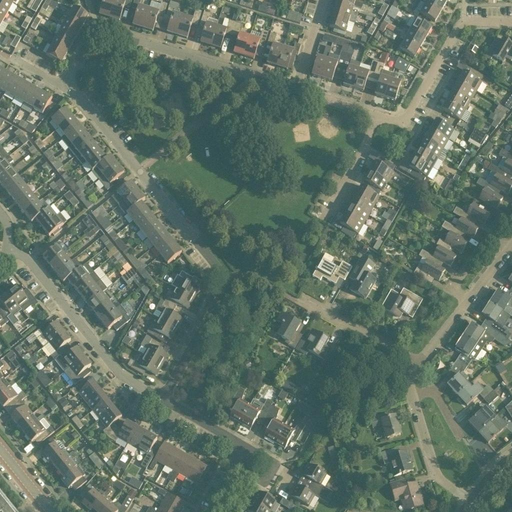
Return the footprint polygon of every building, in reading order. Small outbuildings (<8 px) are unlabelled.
[(3,0),(0,0),(0,9),(8,14),(13,5),(3,0)] [(35,13),(43,0),(36,0),(30,10),(35,13)] [(103,0),(99,16),(100,16),(100,14),(109,17),(110,17),(114,0),(103,0)] [(129,8),(131,0),(114,0),(110,17),(109,17),(109,19),(110,17),(119,20),(118,22),(119,22),(124,7),(129,8)] [(134,0),(132,9),(137,11),(132,26),(133,26),(134,24),(143,27),(142,29),(143,29),(148,10),(139,7),(140,0),(134,0)] [(355,2),(348,0),(337,0),(335,7),(352,12),(355,2)] [(421,0),(422,0),(422,2),(426,4),(425,4),(440,13),(446,3),(441,0),(421,0)] [(179,5),(176,5),(170,3),(166,16),(172,18),(167,33),(168,31),(177,34),(176,36),(177,36),(183,17),(177,16),(179,5)] [(163,19),(167,5),(161,4),(158,13),(148,10),(143,29),(143,27),(153,30),(152,32),(153,32),(157,17),(163,19)] [(440,13),(425,4),(420,14),(434,23),(440,13)] [(352,12),(335,7),(332,18),(348,23),(352,12)] [(68,18),(83,27),(88,17),(74,8),(68,18)] [(197,26),(201,13),(195,11),(192,20),(183,17),(177,36),(178,34),(187,37),(186,39),(187,39),(192,24),(197,26)] [(289,12),(288,15),(286,20),(300,24),(302,16),(289,12)] [(199,27),(205,28),(200,43),(201,44),(201,42),(210,45),(210,47),(216,28),(206,25),(209,15),(203,13),(199,27)] [(83,27),(68,18),(63,28),(77,36),(83,27)] [(348,23),(332,18),(329,28),(345,33),(348,23)] [(220,50),(224,39),(225,35),(232,37),(236,23),(224,20),(221,29),(216,28),(210,47),(211,45),(220,48),(220,50)] [(410,30),(425,39),(431,29),(416,20),(410,30)] [(244,55),(243,57),(249,38),(240,35),(243,25),(236,23),(232,37),(238,39),(233,54),(234,54),(235,52),(244,55)] [(302,35),(304,29),(290,24),(288,30),(302,35)] [(77,36),(63,28),(57,37),(72,45),(77,36)] [(405,40),(420,49),(425,39),(410,30),(405,40)] [(254,58),(253,60),(254,60),(258,45),(264,47),(268,33),(262,31),(260,37),(257,37),(255,38),(254,40),(249,38),(243,57),(244,57),(244,55),(254,58)] [(396,36),(386,31),(383,36),(393,42),(396,36)] [(266,47),(272,49),(267,64),(268,63),(277,65),(277,67),(283,48),(273,45),(276,36),(270,34),(266,47)] [(322,41),(334,45),(336,38),(324,35),(322,41)] [(362,36),(358,35),(357,38),(349,36),(348,39),(360,43),(360,42),(365,44),(366,38),(361,37),(362,36)] [(6,37),(3,43),(10,47),(13,42),(6,37)] [(72,45),(57,37),(52,46),(66,55),(72,45)] [(511,45),(502,39),(497,49),(492,46),(484,58),(490,61),(492,57),(503,63),(505,59),(505,58),(511,46),(511,45)] [(420,49),(405,40),(399,50),(414,59),(420,49)] [(293,49),(289,48),(288,50),(283,48),(277,67),(278,66),(287,68),(286,70),(287,70),(287,69),(291,70),(295,56),(297,57),(301,46),(294,44),(293,49)] [(66,55),(52,46),(46,56),(61,65),(66,55)] [(346,53),(347,49),(342,48),(339,58),(329,55),(327,59),(328,59),(321,79),(331,82),(336,69),(341,71),(347,53),(346,53)] [(358,71),(360,65),(351,62),(353,55),(347,53),(341,71),(347,73),(343,86),(353,89),(359,71),(358,71)] [(384,66),(385,66),(389,56),(382,54),(379,64),(378,64),(373,81),(378,83),(374,96),(385,99),(392,75),(382,72),(384,66)] [(327,59),(322,58),(322,59),(317,58),(311,76),(321,79),(328,59),(327,59)] [(406,71),(410,65),(398,58),(395,64),(406,71)] [(363,92),(367,79),(373,81),(378,64),(372,62),(369,74),(359,71),(353,89),(363,92)] [(416,70),(410,66),(407,72),(413,75),(416,70)] [(481,83),(480,82),(483,77),(471,70),(468,75),(463,73),(458,82),(476,93),(481,83)] [(0,90),(5,93),(7,88),(14,78),(4,72),(0,79),(0,90)] [(395,102),(402,78),(392,75),(385,99),(395,102)] [(14,99),(20,88),(23,83),(14,78),(7,88),(5,93),(14,99)] [(452,92),(470,102),(476,93),(458,82),(452,92)] [(23,104),(32,88),(23,83),(20,88),(14,99),(23,104)] [(33,109),(42,94),(32,88),(23,104),(33,109)] [(447,101),(465,111),(470,102),(452,92),(447,101)] [(42,94),(33,109),(42,115),(51,99),(42,94)] [(465,111),(447,101),(442,111),(460,121),(465,111)] [(58,129),(72,118),(65,109),(51,121),(58,129)] [(497,117),(502,120),(504,115),(496,110),(493,115),(497,117)] [(494,121),(490,127),(495,130),(499,125),(502,120),(497,117),(495,122),(494,122),(494,121)] [(58,129),(65,138),(79,127),(72,118),(58,129)] [(430,131),(448,141),(454,131),(436,121),(430,131)] [(65,138),(61,141),(68,149),(86,135),(79,127),(65,138)] [(472,135),(484,142),(487,137),(475,130),(472,135)] [(425,140),(443,150),(448,141),(430,131),(425,140)] [(16,138),(23,146),(28,142),(24,137),(21,134),(16,138)] [(511,137),(506,134),(502,141),(508,144),(511,137)] [(86,135),(68,149),(75,158),(93,143),(86,135)] [(484,142),(472,135),(469,140),(481,147),(484,142)] [(419,149),(437,160),(443,150),(425,140),(419,149)] [(82,166),(84,164),(99,152),(93,143),(75,158),(82,166)] [(414,159),(432,169),(437,160),(419,149),(414,159)] [(503,159),(497,169),(501,171),(503,172),(511,177),(511,163),(511,161),(511,156),(508,154),(501,151),(498,156),(503,159)] [(106,160),(99,152),(84,164),(91,172),(106,160)] [(371,153),(368,158),(375,161),(378,157),(371,153)] [(10,156),(9,155),(3,160),(0,155),(0,164),(1,164),(0,164),(9,158),(10,156)] [(106,160),(91,172),(98,181),(117,165),(110,157),(106,160)] [(8,166),(12,162),(9,158),(0,164),(1,164),(0,164),(0,178),(11,170),(8,166)] [(432,169),(414,159),(409,168),(413,171),(410,176),(422,183),(425,178),(427,179),(432,169)] [(369,172),(387,183),(393,173),(392,172),(395,167),(382,160),(379,165),(375,163),(369,172)] [(462,161),(457,171),(461,173),(467,164),(462,161)] [(491,172),(485,183),(491,186),(508,196),(511,188),(511,184),(500,177),(503,172),(501,171),(497,169),(487,163),(486,165),(488,166),(486,169),(488,170),(487,170),(491,172)] [(107,192),(112,188),(110,185),(120,177),(123,181),(126,179),(123,175),(124,174),(117,165),(98,181),(107,192)] [(0,184),(4,189),(18,178),(11,170),(0,178),(0,184)] [(365,190),(378,197),(381,192),(382,192),(387,183),(369,172),(364,182),(368,184),(365,190)] [(11,198),(25,187),(18,178),(4,189),(11,198)] [(491,186),(485,183),(479,179),(476,185),(484,190),(479,200),(496,210),(502,199),(488,192),(491,186)] [(124,203),(138,191),(131,183),(117,194),(124,203)] [(449,194),(452,189),(453,188),(449,186),(448,185),(444,191),(449,194)] [(18,206),(32,195),(25,187),(11,198),(18,206)] [(361,187),(356,197),(374,207),(379,197),(378,197),(365,190),(361,187)] [(130,211),(141,203),(145,200),(138,191),(124,203),(130,211)] [(24,215),(38,203),(32,195),(18,206),(24,215)] [(350,206),(368,216),(374,207),(356,197),(350,206)] [(48,209),(42,201),(38,204),(38,203),(24,215),(31,223),(35,220),(45,212),(48,209)] [(133,223),(147,211),(141,203),(130,211),(126,214),(133,223)] [(53,205),(49,209),(48,209),(45,212),(35,220),(42,228),(60,214),(53,205)] [(465,221),(468,216),(484,225),(490,215),(472,205),(467,215),(456,209),(453,214),(461,219),(465,221)] [(345,215),(363,226),(368,216),(350,206),(345,215)] [(390,216),(394,219),(397,214),(389,210),(387,215),(390,216)] [(140,231),(154,220),(147,211),(133,223),(140,231)] [(49,237),(52,235),(54,237),(62,230),(60,228),(67,223),(60,214),(42,228),(49,237)] [(363,226),(345,215),(339,225),(344,228),(341,233),(353,240),(356,235),(357,235),(363,226)] [(87,230),(83,233),(86,237),(97,227),(95,224),(89,216),(81,222),(87,230)] [(479,229),(465,221),(461,219),(455,229),(444,223),(441,228),(450,233),(454,235),(457,230),(473,239),(479,229)] [(147,239),(161,228),(154,220),(140,231),(147,239)] [(88,240),(95,235),(100,231),(97,227),(86,237),(88,240)] [(154,248),(168,236),(161,228),(147,239),(154,248)] [(430,243),(438,247),(438,248),(442,250),(442,249),(445,244),(461,254),(467,243),(454,235),(450,233),(444,243),(439,241),(437,244),(431,241),(430,243)] [(160,256),(174,245),(168,236),(154,248),(160,256)] [(380,246),(376,243),(372,249),(376,252),(380,246)] [(44,252),(46,254),(42,257),(49,266),(63,255),(55,244),(44,252)] [(174,245),(160,256),(167,265),(181,254),(174,245)] [(450,268),(456,257),(442,249),(442,250),(438,248),(432,258),(422,251),(419,257),(427,262),(431,264),(434,259),(450,268)] [(63,255),(49,266),(56,275),(70,263),(63,255)] [(322,278),(335,285),(339,279),(344,282),(352,268),(342,263),(339,269),(331,264),(333,259),(325,255),(312,277),(320,281),(322,278)] [(351,292),(364,299),(375,280),(369,277),(375,266),(361,258),(349,279),(356,283),(351,292)] [(74,259),(70,263),(56,275),(63,283),(67,280),(81,268),(74,259)] [(427,262),(424,267),(419,264),(413,275),(422,280),(425,274),(439,282),(445,272),(431,264),(427,262)] [(86,264),(81,268),(67,280),(74,288),(93,273),(86,264)] [(101,268),(95,271),(105,288),(111,285),(101,268)] [(178,278),(182,280),(176,290),(193,299),(199,289),(190,284),(192,279),(181,272),(178,278)] [(93,273),(74,288),(80,297),(100,282),(93,273)] [(100,282),(80,297),(87,305),(106,290),(100,282)] [(140,291),(145,297),(149,291),(145,286),(140,291)] [(38,305),(38,304),(26,290),(22,294),(17,287),(8,294),(19,309),(19,308),(23,313),(24,313),(23,313),(31,306),(33,308),(37,304),(38,305)] [(108,302),(113,298),(106,290),(87,305),(94,314),(108,302)] [(164,303),(175,309),(178,304),(187,310),(193,299),(176,290),(171,300),(167,298),(164,303)] [(433,300),(436,294),(430,290),(428,294),(429,298),(433,300)] [(412,319),(422,301),(403,291),(399,298),(391,294),(382,310),(397,318),(400,312),(412,319)] [(511,301),(510,300),(498,292),(490,303),(502,312),(508,316),(511,310),(511,308),(511,307),(511,301)] [(0,310),(6,318),(10,315),(10,316),(19,309),(8,294),(0,300),(0,310)] [(108,302),(94,314),(101,322),(120,307),(119,305),(114,310),(108,302)] [(159,320),(176,330),(182,319),(172,314),(175,309),(164,303),(161,308),(164,310),(159,320)] [(495,323),(502,312),(490,303),(482,315),(487,318),(483,324),(508,340),(511,336),(506,333),(507,331),(495,323)] [(127,315),(120,307),(101,322),(108,331),(112,327),(116,332),(130,321),(126,316),(127,315)] [(9,322),(6,319),(6,318),(0,310),(0,326),(1,328),(9,322)] [(283,325),(280,329),(277,336),(289,343),(300,325),(281,314),(277,321),(283,325)] [(157,340),(160,335),(170,340),(176,330),(159,320),(155,326),(152,324),(146,333),(157,340)] [(49,322),(38,330),(33,335),(44,348),(63,332),(56,324),(53,327),(49,322)] [(486,343),(488,345),(492,343),(493,341),(504,348),(509,345),(510,343),(507,341),(508,340),(483,324),(479,329),(472,324),(464,336),(482,348),(486,343)] [(295,351),(305,356),(308,352),(325,361),(330,350),(325,347),(328,340),(311,331),(306,342),(302,340),(295,351)] [(44,348),(54,361),(70,348),(67,344),(70,341),(63,332),(44,348)] [(475,345),(482,349),(482,348),(464,336),(456,348),(468,356),(475,345)] [(161,346),(146,337),(141,347),(148,351),(144,356),(161,366),(167,356),(158,350),(161,346)] [(76,349),(73,352),(70,348),(54,361),(64,373),(84,358),(76,349)] [(6,357),(9,362),(16,357),(12,352),(6,357)] [(461,354),(461,355),(457,360),(467,367),(471,361),(461,354)] [(127,366),(130,369),(143,376),(146,371),(155,377),(161,366),(144,356),(139,365),(134,362),(130,360),(127,366)] [(37,362),(33,358),(25,364),(29,368),(37,362)] [(90,373),(87,369),(91,367),(84,358),(64,373),(74,386),(90,373)] [(456,375),(457,376),(447,385),(457,396),(468,386),(465,382),(468,379),(463,374),(467,367),(457,360),(451,369),(456,375)] [(41,371),(35,376),(40,382),(46,377),(41,371)] [(4,380),(0,382),(0,396),(10,388),(11,388),(15,385),(13,382),(8,385),(4,380)] [(92,382),(85,388),(81,384),(71,392),(74,397),(78,394),(85,403),(100,391),(92,382)] [(473,388),(470,385),(468,386),(457,396),(467,406),(478,396),(483,401),(493,392),(487,386),(483,391),(477,384),(473,388)] [(0,404),(3,409),(6,406),(9,411),(21,402),(26,398),(22,393),(17,397),(11,388),(10,388),(0,396),(0,404)] [(240,424),(250,406),(241,401),(244,391),(239,389),(231,403),(236,407),(230,418),(240,424)] [(92,411),(107,400),(100,391),(85,403),(92,411)] [(282,401),(285,396),(287,397),(288,395),(281,391),(277,398),(282,401)] [(488,406),(498,397),(493,392),(483,401),(488,406)] [(62,399),(57,402),(63,409),(67,405),(62,399)] [(99,420),(114,409),(107,400),(92,411),(99,420)] [(13,416),(10,418),(17,426),(32,415),(21,402),(9,411),(13,416)] [(299,403),(295,408),(302,412),(305,406),(299,403)] [(250,406),(240,424),(250,429),(257,418),(262,422),(271,407),(266,404),(259,411),(250,406)] [(265,423),(271,426),(264,437),(274,443),(284,426),(276,421),(279,411),(273,408),(265,423)] [(108,439),(117,428),(114,424),(121,418),(114,409),(99,420),(106,429),(102,432),(108,439)] [(478,434),(489,423),(480,413),(468,423),(478,434)] [(39,423),(45,418),(42,415),(36,420),(32,415),(17,426),(24,435),(39,423)] [(387,440),(400,436),(395,417),(383,421),(382,415),(370,419),(372,428),(382,425),(387,440)] [(501,420),(498,416),(489,424),(489,423),(478,434),(487,444),(503,430),(497,424),(501,420)] [(75,425),(80,422),(76,417),(71,421),(75,425)] [(84,426),(81,423),(80,422),(75,425),(79,430),(84,426)] [(127,444),(137,428),(126,422),(121,431),(117,428),(108,439),(115,443),(118,439),(127,444)] [(31,443),(34,441),(38,446),(54,433),(50,428),(45,431),(39,423),(24,435),(31,443)] [(284,426),(274,443),(285,449),(291,438),(297,441),(305,426),(300,423),(293,431),(284,426)] [(137,450),(147,434),(137,428),(127,444),(137,450)] [(147,456),(142,464),(147,467),(150,463),(157,451),(152,448),(157,440),(147,434),(137,450),(147,456)] [(65,450),(59,443),(57,443),(55,444),(51,439),(40,448),(44,453),(41,455),(48,464),(50,462),(63,451),(65,450)] [(164,443),(154,460),(149,469),(153,471),(158,463),(165,467),(175,449),(164,443)] [(163,470),(160,475),(170,481),(185,455),(175,449),(165,467),(172,471),(171,474),(170,473),(169,474),(163,470)] [(395,477),(412,472),(406,453),(399,455),(397,449),(381,454),(384,466),(391,464),(395,477)] [(57,471),(75,456),(73,453),(72,453),(68,457),(63,451),(50,462),(57,471)] [(177,477),(176,477),(178,474),(185,479),(195,461),(185,455),(170,481),(174,483),(177,477)] [(63,479),(75,470),(77,468),(72,463),(77,459),(75,456),(57,471),(63,479)] [(192,493),(206,467),(195,461),(185,479),(193,483),(188,491),(192,493)] [(334,494),(320,486),(326,475),(308,465),(302,476),(312,482),(309,487),(329,498),(330,498),(332,499),(334,494)] [(117,474),(121,469),(115,466),(112,471),(117,474)] [(71,487),(75,492),(86,482),(82,477),(81,478),(75,470),(63,479),(61,480),(68,489),(71,487)] [(128,485),(139,491),(142,484),(132,479),(128,485)] [(415,509),(423,507),(416,483),(406,487),(404,481),(389,485),(395,502),(404,499),(407,510),(414,508),(415,509)] [(79,497),(84,501),(81,504),(90,511),(92,509),(101,498),(93,491),(94,490),(89,486),(79,497)] [(314,497),(326,503),(328,504),(331,500),(329,499),(329,498),(309,487),(306,492),(296,486),(290,497),(308,507),(314,497)] [(137,494),(131,490),(130,491),(130,492),(128,495),(134,498),(134,499),(137,494)] [(157,494),(165,498),(161,505),(173,511),(180,511),(185,505),(159,490),(157,494)] [(107,491),(101,498),(92,509),(94,511),(103,511),(111,503),(106,499),(110,494),(107,491)] [(270,511),(276,503),(258,492),(252,502),(269,511),(270,511)] [(14,511),(0,493),(0,511),(14,511)] [(349,499),(344,497),(341,502),(345,505),(349,499)] [(279,505),(291,511),(294,506),(282,500),(279,505)] [(269,511),(252,502),(247,511),(269,511)] [(126,511),(118,504),(113,505),(111,503),(103,511),(126,511)]
